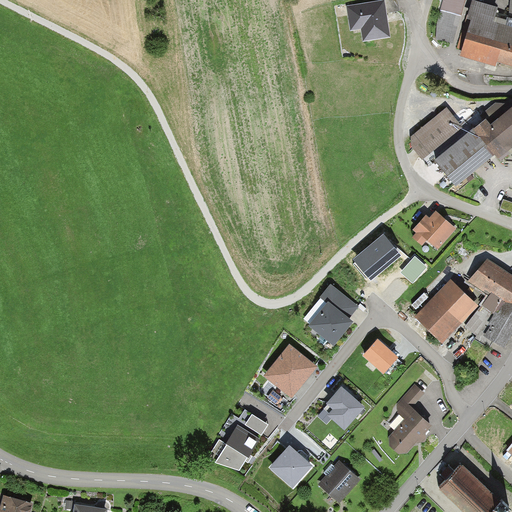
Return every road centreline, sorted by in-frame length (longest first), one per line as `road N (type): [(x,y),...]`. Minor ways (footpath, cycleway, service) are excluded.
road 1 (track): [(0,0),(121,65),(144,89),(253,300),(267,305),(297,295),(421,188)]
road 2 (unclassified): [(425,0),(399,132),(407,161),(421,188),(511,222)]
road 3 (residential): [(471,416),(455,400),(446,369),(384,318),(365,326),(293,417)]
road 4 (tertiary): [(0,458),(59,478),(190,486),(247,511)]
road 5 (unclassified): [(471,416),(387,511)]
